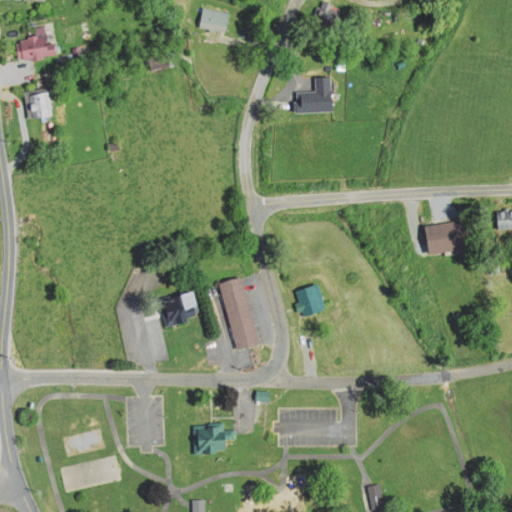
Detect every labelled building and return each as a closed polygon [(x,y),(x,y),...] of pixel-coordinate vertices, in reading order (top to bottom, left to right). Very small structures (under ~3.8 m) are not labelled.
[(336,27),(344,10),(325,1),(317,18),(336,27)] [(196,26),(226,32),(230,10),(201,5),(196,26)] [(58,57),(19,60),(17,37),(49,34),(50,45),(57,44),(58,57)] [(175,65),(150,69),(148,55),(174,52),(175,65)] [(328,102),(305,105),(303,81),(325,78),(328,102)] [(48,90),(54,115),(34,120),(28,94),(48,90)] [(499,212),(511,211),(511,227),(499,228),(499,212)] [(462,218),(425,224),(429,254),(467,249),(462,218)] [(240,276),(260,344),(239,351),(219,282),(240,276)] [(297,289),(303,313),(324,307),(317,283),(297,289)] [(196,312),(166,319),(160,294),(182,288),(186,304),(194,302),(196,312)] [(257,389),(270,390),(270,400),(256,399),(257,389)] [(194,424),(194,453),(219,453),(219,448),(225,448),(225,437),(236,437),(236,428),(224,428),(224,421),(215,421),(215,424),(194,424)] [(379,482),(384,509),(373,511),(368,484),(371,484),(379,482)] [(192,498),(192,504),(192,511),(206,511),(206,498),(192,498)]
